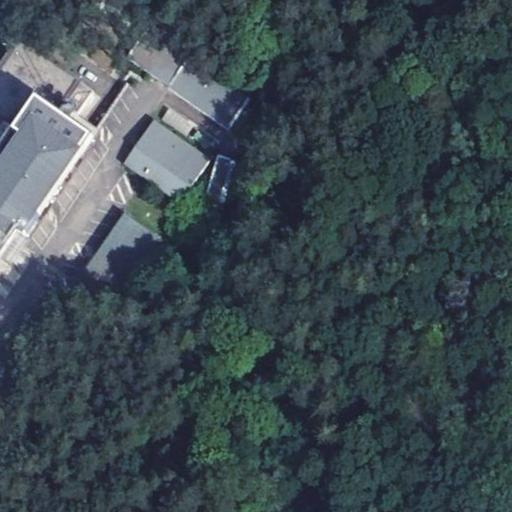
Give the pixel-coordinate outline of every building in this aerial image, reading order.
[(151,30),(250,102),(258,91),(158,20),(151,30)] [(228,133),(250,102),(151,30),(129,60),(228,133)] [(27,54),(30,50),(22,44),(21,43),(18,43),(16,43),(14,44),(13,45),(13,46),(12,48),(12,50),(13,52),(14,53),(16,55),(18,55),(21,55),(24,52),(27,54)] [(91,91),(31,49),(30,50),(27,54),(0,92),(0,120),(13,130),(25,139),(0,174),(0,272),(22,241),(28,246),(30,241),(35,244),(103,147),(69,123),(91,91)] [(125,115),(91,91),(69,123),(103,147),(125,115)] [(168,108),(161,119),(186,135),(193,124),(168,108)] [(0,174),(25,139),(13,130),(0,148),(0,174)] [(208,161),(166,132),(135,174),(177,204),(208,161)] [(217,209),(232,161),(219,157),(205,205),(217,209)] [(232,161),(217,209),(223,211),(237,162),(232,161)] [(125,215),(121,220),(150,241),(154,236),(125,215)] [(121,220),(75,283),(104,305),(150,241),(121,220)] [(75,283),(68,294),(96,315),(104,305),(75,283)]
